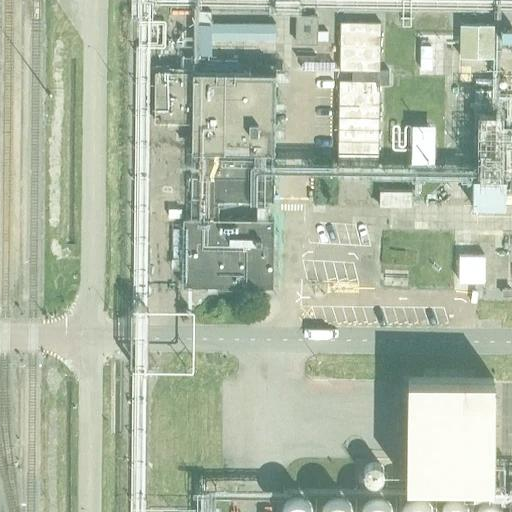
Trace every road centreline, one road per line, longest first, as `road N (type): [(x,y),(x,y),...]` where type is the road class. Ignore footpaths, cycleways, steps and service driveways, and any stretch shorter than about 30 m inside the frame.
road 1 (unknown): [(293,74),(286,410),(301,426),(350,430),(511,419)]
road 2 (unclassified): [(88,511),(97,0)]
